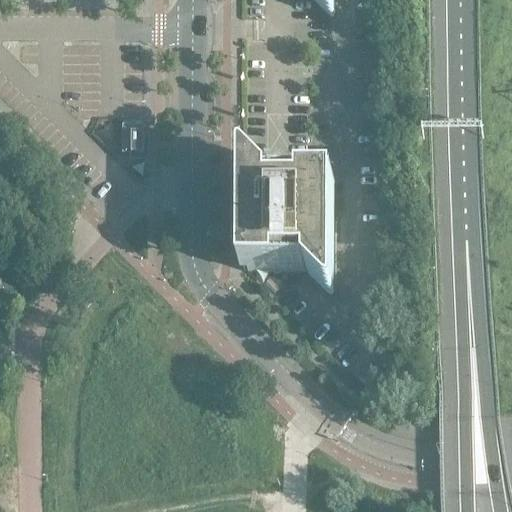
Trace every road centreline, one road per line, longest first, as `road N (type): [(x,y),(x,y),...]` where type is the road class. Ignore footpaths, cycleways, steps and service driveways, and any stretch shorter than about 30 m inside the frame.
road 1 (tertiary): [(440,459),(402,455),(328,417),(225,312),(195,271),(191,190)]
road 2 (motorway): [(465,242),(500,511)]
road 3 (motorway): [(465,242),(465,511)]
road 4 (motorway): [(460,0),(465,242)]
road 5 (unclassified): [(0,30),(194,33)]
road 6 (unclassified): [(161,190),(31,330)]
road 7 (unclassified): [(31,330),(31,511)]
road 8 (tertiary): [(191,190),(194,33)]
